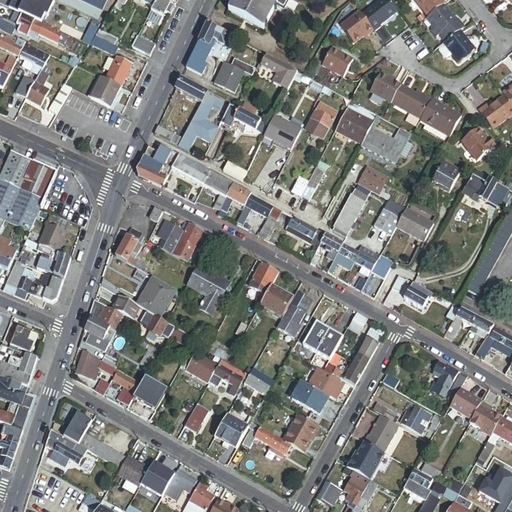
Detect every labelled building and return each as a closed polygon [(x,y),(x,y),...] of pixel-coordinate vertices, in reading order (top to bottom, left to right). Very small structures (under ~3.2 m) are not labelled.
[(47,18),(54,3),(47,0),(25,0),(23,4),(14,0),(13,0),(9,10),(22,15),(34,21),(40,24),(44,16),(47,18)] [(109,1),(107,0),(73,0),(75,2),(76,0),(103,13),(109,1)] [(121,0),(119,3),(116,8),(121,12),(130,0),(138,0),(156,9),(160,0),(121,0)] [(162,0),(160,0),(156,9),(153,14),(164,19),(166,14),(172,17),(176,8),(175,7),(162,0)] [(236,0),(230,13),(246,22),(264,32),(277,8),(285,12),(291,0),(236,0)] [(387,0),(382,0),(362,16),(375,32),(376,34),(383,28),(382,27),(399,14),(387,0)] [(412,0),(428,20),(443,9),(437,1),(437,0),(412,0)] [(443,9),(428,20),(435,29),(432,32),(437,39),(440,37),(457,24),(456,24),(444,8),(443,9)] [(362,16),(359,12),(340,26),(354,45),(367,35),(369,37),(375,32),(362,16)] [(164,19),(153,14),(150,19),(161,24),(164,19)] [(34,21),(22,15),(17,26),(21,27),(18,33),(27,37),(28,36),(30,32),(40,36),(63,47),(67,39),(33,23),(34,21)] [(457,24),(440,37),(446,45),(447,44),(461,33),(465,31),(458,22),(456,24),(457,24)] [(0,32),(10,38),(14,30),(0,23),(0,32)] [(100,32),(102,28),(96,25),(93,30),(99,33),(100,32)] [(239,42),(209,25),(197,50),(210,57),(216,44),(224,48),(227,43),(236,48),(239,42)] [(0,32),(0,49),(19,58),(26,45),(10,38),(0,32)] [(38,40),(40,36),(30,32),(28,36),(38,40)] [(99,33),(95,39),(116,49),(120,41),(100,32),(99,33)] [(475,52),(461,33),(447,44),(451,50),(449,52),(451,55),(458,64),(475,52)] [(116,49),(95,39),(90,46),(115,58),(119,51),(116,49)] [(157,48),(140,39),(134,50),(152,59),(157,48)] [(489,46),(483,44),(480,54),(486,56),(489,46)] [(43,73),(51,58),(49,56),(27,46),(21,60),(25,62),(34,67),(31,73),(31,74),(40,78),(43,73)] [(444,46),(437,51),(444,60),(451,55),(449,52),(444,46)] [(205,67),(210,57),(197,50),(187,70),(202,77),(207,68),(205,67)] [(333,51),(324,69),(344,80),(354,63),(333,51)] [(263,61),(265,56),(257,52),(255,56),(263,61)] [(51,53),(49,56),(51,58),(62,63),(63,59),(51,53)] [(76,70),(80,61),(66,54),(63,59),(62,63),(76,70)] [(298,74),(268,57),(263,67),(279,76),(274,85),(283,90),(289,78),(295,81),(298,74)] [(0,72),(10,77),(17,62),(10,58),(6,66),(0,62),(0,72)] [(109,60),(104,71),(110,74),(116,63),(109,60)] [(132,68),(117,61),(116,63),(110,74),(107,82),(122,89),(132,68)] [(251,77),(253,78),(257,71),(236,61),(232,68),(245,75),(247,75),(251,77)] [(34,67),(25,62),(22,69),(31,73),(34,67)] [(245,75),(232,68),(225,65),(215,85),(236,95),(245,75)] [(0,89),(3,91),(10,77),(0,72),(0,89)] [(43,73),(40,78),(36,86),(28,101),(42,108),(50,93),(43,90),(50,77),(43,73)] [(301,85),(305,78),(300,75),(298,74),(295,81),(301,85)] [(392,107),(402,89),(390,82),(391,80),(383,76),(372,95),(392,107)] [(295,81),(289,78),(283,90),(289,93),(295,81)] [(98,79),(89,99),(91,100),(101,80),(98,79)] [(91,100),(111,110),(121,90),(101,80),(91,100)] [(182,80),(177,91),(202,105),(183,141),(159,129),(155,136),(189,154),(197,138),(212,145),(220,130),(206,122),(215,107),(221,110),(225,104),(182,80)] [(28,101),(36,86),(30,82),(22,98),(28,101)] [(65,87),(50,113),(57,117),(72,90),(65,87)] [(421,123),(433,103),(423,97),(422,99),(403,88),(402,89),(392,107),(421,123)] [(338,102),(341,98),(325,89),(323,94),(338,102)] [(479,112),(494,131),(511,117),(511,104),(505,96),(488,109),(486,107),(479,112)] [(451,140),(462,119),(441,107),(441,106),(434,102),(433,103),(421,123),(451,140)] [(378,118),(351,104),(348,111),(374,125),(378,118)] [(246,106),(242,113),(254,119),(257,114),(258,112),(246,106)] [(311,123),(335,135),(336,134),(343,119),(320,106),(311,123)] [(235,122),(240,112),(231,107),(220,128),(235,136),(241,125),(235,122)] [(371,131),(374,125),(348,111),(343,119),(336,134),(345,139),(348,135),(364,143),(371,131)] [(267,137),(271,128),(266,126),(254,119),(242,113),(240,112),(235,122),(241,125),(257,133),(258,133),(267,137)] [(254,119),(266,126),(267,120),(257,114),(254,119)] [(289,150),(292,152),(302,134),(276,120),(266,139),(275,143),(289,150)] [(478,130),(462,143),(477,164),(494,151),(478,130)] [(361,149),(389,163),(401,141),(396,139),(394,143),(371,131),(364,143),(361,149)] [(405,133),(401,131),(396,139),(401,141),(405,133)] [(396,167),(412,137),(405,133),(401,141),(389,163),(396,167)] [(287,153),(289,150),(275,143),(274,146),(287,153)] [(172,153),(162,148),(154,164),(163,170),(172,153)] [(154,164),(145,160),(138,173),(141,179),(164,191),(174,172),(180,158),(172,153),(163,170),(154,164)] [(32,164),(10,154),(0,175),(0,181),(20,191),(32,164)] [(204,188),(211,175),(180,158),(174,172),(204,189),(204,188)] [(244,183),(248,174),(249,172),(232,163),(231,165),(229,164),(225,173),(244,183)] [(20,191),(0,181),(0,219),(30,233),(43,202),(42,202),(55,174),(32,164),(20,191)] [(446,166),(436,184),(444,189),(443,192),(452,196),(463,175),(446,166)] [(372,194),(381,177),(369,170),(359,187),(367,191),(372,194)] [(499,185),(497,185),(496,186),(490,182),(490,181),(477,174),(469,188),(468,187),(463,196),(473,201),(475,197),(477,194),(482,197),(480,200),(488,204),(493,196),(496,198),(499,191),(496,190),(499,185)] [(228,199),(234,187),(211,175),(204,188),(219,196),(227,200),(228,199)] [(314,176),(307,189),(312,192),(317,182),(320,184),(322,180),(314,176)] [(500,211),(510,192),(499,185),(496,190),(499,191),(496,198),(493,196),(488,204),(500,211)] [(252,198),(252,197),(234,187),(228,199),(234,203),(246,210),(247,207),(252,198)] [(312,192),(307,189),(305,193),(299,204),(304,207),(312,192)] [(293,200),(299,204),(305,193),(298,190),(293,200)] [(372,194),(367,191),(364,197),(369,200),(372,194)] [(355,195),(353,199),(365,205),(366,205),(369,200),(364,197),(358,194),(355,195)] [(227,200),(219,196),(210,214),(218,218),(227,200)] [(269,219),(274,210),(252,198),(247,207),(253,210),(269,219)] [(353,199),(353,198),(337,228),(336,231),(347,237),(365,205),(353,199)] [(234,203),(228,199),(227,200),(218,218),(225,221),(232,206),(234,203)] [(246,210),(234,203),(232,206),(244,213),(246,210)] [(244,213),(238,225),(244,228),(253,210),(247,207),(246,210),(244,213)] [(295,223),(297,220),(275,208),(274,210),(269,219),(258,238),(269,244),(276,232),(278,224),(276,223),(278,220),(290,227),(292,221),(295,223)] [(407,210),(401,221),(397,228),(425,243),(434,225),(407,210)] [(479,297),(511,237),(511,210),(467,291),(479,297)] [(158,225),(163,215),(156,211),(155,212),(151,221),(158,225)] [(392,238),(397,228),(401,221),(385,212),(381,219),(380,219),(374,229),(388,237),(389,236),(392,238)] [(52,218),(39,246),(40,247),(44,249),(57,255),(66,234),(64,234),(68,225),(52,218)] [(322,246),(327,237),(297,220),(295,223),(292,221),(290,227),(289,228),(292,229),(313,241),(312,244),(316,247),(313,252),(317,255),(320,249),(322,246)] [(185,233),(167,224),(159,239),(163,240),(159,247),(175,254),(178,247),(185,233)] [(204,233),(189,226),(185,233),(178,247),(193,255),(204,233)] [(290,232),(312,244),(313,241),(292,229),(290,232)] [(132,232),(129,238),(139,244),(141,245),(145,239),(132,232)] [(339,255),(344,246),(327,237),(322,246),(328,249),(327,252),(330,254),(332,255),(333,252),(339,255)] [(8,241),(0,238),(0,258),(11,263),(16,265),(16,264),(19,257),(4,250),(8,241)] [(129,238),(117,258),(134,269),(138,263),(135,261),(130,259),(134,253),(138,245),(139,244),(129,238)] [(143,247),(138,245),(134,253),(138,256),(143,247)] [(359,254),(344,246),(339,255),(338,256),(341,258),(345,260),(354,265),(355,266),(361,255),(359,254)] [(193,255),(178,247),(175,254),(190,262),(193,255)] [(362,248),(359,254),(361,255),(378,264),(381,258),(362,248)] [(57,255),(44,249),(42,253),(51,258),(55,259),(57,260),(59,256),(57,255)] [(332,255),(330,254),(327,259),(334,264),(338,256),(339,255),(333,252),(332,255)] [(372,275),(378,264),(361,255),(355,266),(363,270),(372,275)] [(64,281),(70,261),(59,256),(57,260),(55,259),(54,262),(50,261),(49,261),(44,271),(53,275),(53,276),(64,281)] [(0,268),(7,271),(11,263),(0,258),(0,268)] [(49,261),(42,258),(38,269),(44,271),(49,261)] [(316,258),(311,265),(317,268),(321,261),(316,258)] [(385,283),(395,265),(381,258),(378,264),(372,275),(371,276),(385,283)] [(354,265),(345,260),(343,265),(352,270),(354,265)] [(12,273),(16,265),(11,263),(7,271),(12,273)] [(134,269),(143,274),(147,268),(138,263),(134,269)] [(26,268),(16,264),(16,265),(12,273),(10,278),(7,285),(16,290),(22,276),(24,272),(26,268)] [(272,288),(279,275),(262,266),(252,283),(269,293),(272,288)] [(199,268),(189,286),(209,298),(202,311),(213,317),(231,285),(220,278),(219,279),(199,268)] [(372,275),(363,270),(360,275),(369,280),(371,276),(372,275)] [(3,275),(0,282),(0,290),(4,292),(7,285),(10,278),(3,275)] [(28,279),(22,276),(16,290),(13,296),(24,301),(27,294),(31,284),(33,281),(28,279)] [(57,302),(63,284),(45,276),(42,283),(39,290),(36,298),(52,304),(57,302)] [(151,278),(135,306),(138,308),(154,280),(151,278)] [(400,294),(407,282),(400,278),(393,290),(400,294)] [(148,313),(160,320),(176,292),(154,280),(138,308),(140,309),(148,313)] [(39,290),(42,283),(35,281),(34,285),(33,287),(39,290)] [(249,288),(266,298),(269,293),(252,283),(249,288)] [(356,291),(361,294),(366,287),(363,285),(360,283),(356,291)] [(27,294),(36,298),(39,290),(33,287),(34,285),(31,284),(27,294)] [(7,285),(4,292),(13,296),(16,290),(7,285)] [(432,295),(414,285),(405,301),(424,311),(432,295)] [(266,298),(261,307),(283,319),(290,308),(294,301),(272,288),(269,293),(266,298)] [(296,296),(294,301),(290,308),(291,308),(283,323),(279,331),(294,340),(301,329),(298,328),(312,304),(296,296)] [(135,306),(119,297),(112,311),(122,316),(134,321),(140,309),(138,308),(135,306)] [(105,307),(95,303),(90,318),(91,321),(97,324),(105,307)] [(97,324),(115,332),(122,316),(112,311),(105,307),(97,324)] [(290,308),(283,319),(282,322),(283,323),(291,308),(290,308)] [(453,308),(447,319),(453,322),(460,312),(453,308)] [(478,320),(462,311),(445,339),(452,343),(460,329),(456,326),(458,322),(472,329),(478,320)] [(148,313),(141,325),(151,331),(150,333),(159,338),(161,336),(169,341),(171,339),(177,329),(160,320),(148,313)] [(368,321),(357,315),(349,330),(359,336),(368,321)] [(494,329),(494,328),(478,320),(472,329),(479,333),(488,338),(494,329)] [(115,332),(97,324),(91,321),(85,333),(86,334),(101,340),(111,345),(117,333),(115,332)] [(304,348),(330,363),(343,340),(317,326),(304,348)] [(367,342),(378,348),(382,340),(380,332),(373,328),(365,341),(367,342)] [(17,329),(10,346),(30,354),(37,337),(17,329)] [(192,351),(195,346),(198,341),(177,329),(171,339),(192,351)] [(479,333),(472,329),(470,334),(476,338),(479,333)] [(511,339),(494,329),(488,338),(485,343),(476,358),(483,363),(496,343),(502,346),(511,351),(511,339)] [(479,333),(476,338),(485,343),(488,338),(479,333)] [(99,344),(101,340),(86,334),(84,338),(99,344)] [(157,356),(160,357),(162,353),(134,337),(132,342),(150,352),(157,356)] [(301,337),(297,345),(302,347),(306,340),(301,337)] [(373,357),(378,348),(367,342),(362,351),(373,357)] [(30,354),(10,346),(8,350),(19,353),(25,356),(29,357),(30,354)] [(198,355),(201,349),(195,346),(192,351),(198,355)] [(511,351),(502,346),(499,352),(509,357),(511,351)] [(225,355),(211,347),(207,353),(217,359),(221,361),(223,358),(225,355)] [(0,364),(0,363),(0,367),(18,374),(22,363),(16,361),(19,353),(8,350),(6,349),(0,364)] [(339,372),(337,370),(329,366),(324,374),(338,382),(340,380),(355,389),(373,357),(362,351),(352,370),(350,368),(348,369),(347,370),(343,369),(340,369),(339,372)] [(149,370),(157,356),(150,352),(142,366),(149,370)] [(22,363),(25,356),(19,353),(16,361),(22,363)] [(100,368),(116,377),(118,373),(119,372),(114,369),(102,363),(84,353),(76,375),(92,381),(97,368),(99,369),(100,368)] [(210,384),(220,368),(213,364),(198,355),(193,361),(188,358),(181,369),(209,385),(210,384)] [(31,378),(37,360),(29,357),(25,356),(22,363),(18,374),(31,378)] [(106,356),(102,363),(114,369),(117,362),(106,356)] [(221,361),(217,359),(213,364),(220,368),(223,362),(221,361)] [(242,373),(229,365),(223,362),(220,368),(210,384),(219,389),(223,381),(234,387),(229,396),(235,399),(245,382),(239,379),(242,373)] [(319,371),(306,364),(303,369),(316,376),(319,371)] [(459,373),(448,367),(447,369),(439,365),(434,374),(437,375),(435,378),(440,382),(437,386),(448,393),(459,373)] [(0,379),(27,389),(31,378),(18,374),(0,367),(0,379)] [(294,373),(284,368),(281,373),(291,378),(294,373)] [(275,371),(270,381),(275,384),(281,374),(275,371)] [(338,382),(324,374),(319,371),(316,376),(310,387),(336,402),(340,394),(345,386),(338,382)] [(270,381),(254,372),(250,378),(271,390),(275,384),(270,381)] [(116,377),(113,381),(131,392),(136,383),(118,373),(116,377)] [(400,384),(388,377),(383,385),(395,392),(400,384)] [(271,390),(250,378),(245,386),(258,393),(267,399),(271,390)] [(457,398),(461,391),(467,381),(461,378),(452,395),(457,398)] [(0,412),(0,424),(5,426),(22,433),(34,400),(27,397),(24,396),(27,389),(0,379),(0,399),(10,404),(6,415),(0,412)] [(354,391),(355,389),(340,380),(338,382),(345,386),(352,390),(354,391)] [(144,383),(154,390),(156,387),(145,381),(144,383)] [(104,397),(110,387),(102,382),(95,392),(104,397)] [(128,411),(134,400),(143,385),(139,382),(138,384),(136,383),(131,392),(123,405),(127,407),(125,410),(128,411)] [(134,400),(156,412),(165,396),(154,390),(144,383),(143,385),(134,400)] [(319,417),(329,400),(302,384),(292,402),(319,417)] [(444,400),(448,393),(437,386),(435,385),(431,392),(444,400)] [(258,393),(245,386),(240,397),(252,404),(258,393)] [(347,398),(352,390),(345,386),(340,394),(347,398)] [(461,391),(457,398),(453,404),(450,410),(472,423),(483,404),(461,391)] [(448,401),(453,404),(457,398),(452,395),(448,401)] [(493,410),(483,404),(472,423),(469,427),(491,439),(493,435),(502,419),(491,413),(493,410)] [(209,412),(198,406),(184,428),(195,435),(209,412)] [(396,416),(378,406),(374,412),(392,423),(396,416)] [(433,419),(416,410),(406,427),(423,437),(433,419)] [(79,447),(82,441),(85,436),(92,424),(78,415),(64,439),(79,447)] [(438,427),(442,420),(436,416),(432,423),(433,425),(438,427)] [(304,455),(319,429),(299,417),(283,443),(291,448),(304,455)] [(227,418),(216,438),(225,444),(223,447),(229,450),(231,447),(237,450),(239,447),(249,431),(227,418)] [(368,437),(364,444),(384,456),(399,429),(380,418),(370,438),(368,437)] [(506,421),(502,419),(493,435),(499,439),(511,445),(511,421),(509,419),(506,420),(506,421)] [(259,429),(252,425),(251,427),(254,429),(252,432),(256,435),(258,431),(259,429)] [(438,427),(433,425),(429,432),(434,435),(438,427)] [(22,433),(5,426),(1,436),(19,442),(22,433)] [(291,448),(283,443),(259,429),(258,431),(260,433),(256,440),(271,449),(269,452),(282,459),(284,456),(286,458),(291,448)] [(90,454),(79,447),(64,439),(51,432),(46,449),(55,454),(70,462),(80,468),(87,455),(89,456),(90,454)] [(252,432),(251,432),(242,446),(249,451),(258,436),(256,435),(252,432)] [(488,444),(494,447),(499,439),(493,435),(491,439),(488,444)] [(19,442),(1,436),(0,438),(0,444),(0,457),(12,462),(19,442)] [(85,436),(82,441),(95,449),(98,443),(85,436)] [(95,449),(82,441),(79,447),(90,454),(121,472),(128,460),(98,443),(95,449)] [(384,456),(364,444),(359,454),(356,460),(353,459),(347,470),(352,473),(353,473),(369,482),(384,456)] [(488,444),(479,461),(485,464),(495,448),(494,447),(488,444)] [(70,462),(55,454),(51,461),(65,470),(70,462)] [(0,457),(0,467),(9,471),(12,462),(0,457)] [(173,466),(158,458),(150,472),(149,473),(148,475),(155,480),(160,471),(169,476),(166,482),(171,485),(178,472),(182,465),(175,461),(173,466)] [(138,465),(128,459),(128,460),(121,472),(118,477),(127,482),(138,489),(140,490),(148,475),(149,473),(137,467),(138,465)] [(150,472),(138,465),(137,467),(149,473),(150,472)] [(440,475),(425,466),(421,473),(436,482),(440,475)] [(350,477),(352,473),(347,470),(346,469),(344,474),(350,477)] [(160,471),(155,480),(164,484),(161,488),(167,492),(171,485),(166,482),(169,476),(160,471)] [(197,483),(178,472),(171,485),(178,489),(176,492),(182,495),(184,492),(190,496),(197,483)] [(429,493),(434,483),(414,472),(403,492),(425,504),(429,497),(430,494),(429,493)] [(370,486),(371,483),(369,482),(353,473),(352,476),(370,486)] [(348,508),(346,511),(354,511),(369,488),(353,479),(345,493),(350,496),(348,501),(350,502),(347,507),(348,508)] [(138,489),(127,482),(122,490),(134,497),(138,489)] [(450,490),(458,495),(463,487),(454,482),(450,490)] [(369,488),(354,511),(359,511),(365,503),(367,504),(377,487),(371,483),(370,486),(369,488)] [(332,493),(335,488),(327,484),(317,502),(324,506),(325,504),(333,508),(339,497),(332,493)] [(458,497),(436,484),(432,492),(454,504),(458,497)] [(178,489),(171,485),(167,492),(165,496),(178,503),(184,492),(182,495),(176,492),(178,489)] [(209,491),(199,486),(188,506),(190,508),(190,509),(195,511),(207,511),(214,499),(207,495),(209,491)] [(341,492),(335,488),(332,493),(339,497),(341,492)] [(89,497),(84,507),(92,511),(96,511),(101,504),(89,497)] [(432,511),(438,502),(429,497),(425,504),(420,511),(432,511)] [(473,505),(458,497),(454,504),(449,511),(468,511),(469,511),(473,505)] [(237,511),(219,501),(213,511),(237,511)]
